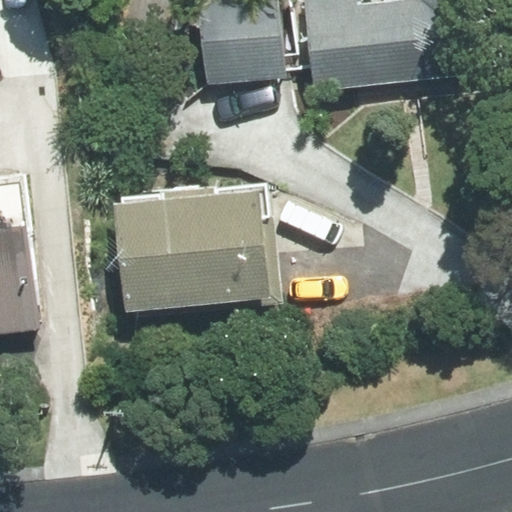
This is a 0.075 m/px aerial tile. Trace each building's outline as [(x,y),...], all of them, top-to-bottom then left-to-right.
[(12,0),(15,26),(46,22),(43,0),(12,0)] [(288,76),(281,0),(200,0),(208,83),(288,76)] [(511,69),(511,65),(504,0),(401,0),(362,4),(361,0),(307,0),(318,91),(511,69)] [(0,70),(17,69),(14,41),(0,42),(0,70)] [(0,334),(50,329),(38,225),(29,226),(22,173),(0,175),(0,334)] [(135,317),(285,305),(274,183),(124,197),(135,317)]
